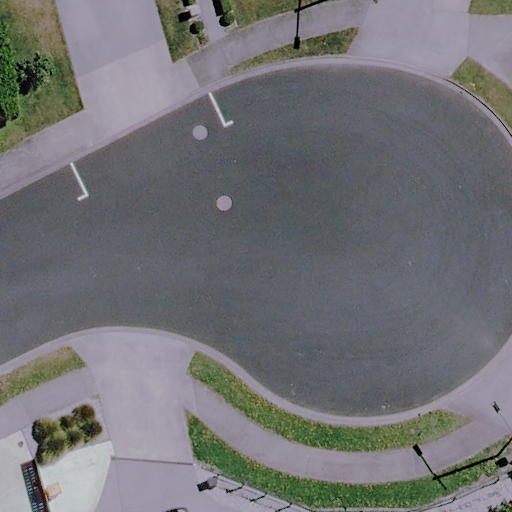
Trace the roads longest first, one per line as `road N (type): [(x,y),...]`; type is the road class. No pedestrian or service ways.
road 1 (residential): [(0,279),(87,243),(251,218),(354,236)]
road 2 (residential): [(354,236),(511,389)]
